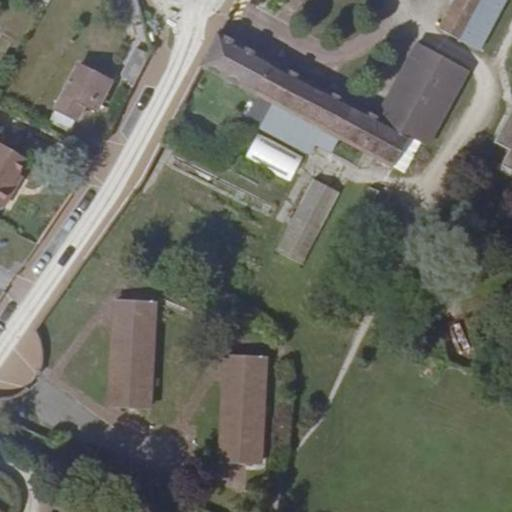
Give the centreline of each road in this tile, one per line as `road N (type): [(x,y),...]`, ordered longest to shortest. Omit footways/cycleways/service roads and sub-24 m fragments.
road 1 (tertiary): [(0,342),(95,202),(208,0)]
road 2 (unknown): [(217,490),(0,350)]
